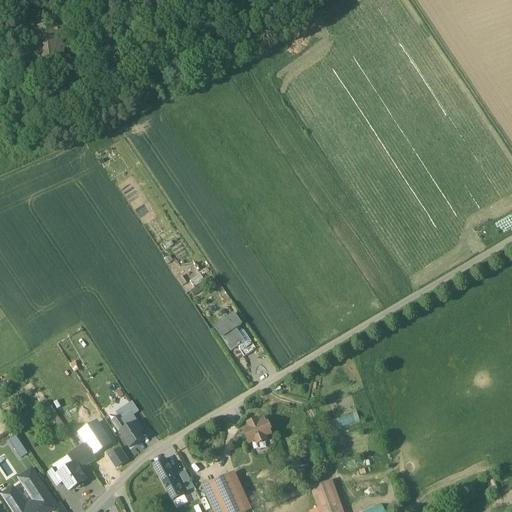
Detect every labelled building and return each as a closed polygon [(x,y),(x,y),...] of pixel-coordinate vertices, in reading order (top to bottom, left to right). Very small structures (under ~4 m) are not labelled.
[(58,32),(35,35),(40,73),(63,70),(58,32)] [(233,315),(214,328),(222,340),(235,332),(241,327),(233,315)] [(235,332),(222,340),(231,353),(238,349),(241,347),(240,347),(244,345),(238,335),(235,332)] [(251,345),(244,334),(241,333),(238,335),(244,345),(240,347),(241,347),(238,349),(240,352),(243,353),(251,347),(251,345)] [(251,347),(243,353),(240,352),(244,359),(256,351),(251,345),(251,347)] [(132,404),(126,408),(131,416),(132,418),(139,414),(132,404)] [(44,411),(55,433),(64,429),(53,406),(44,411)] [(126,408),(116,415),(119,419),(121,422),(131,416),(126,408)] [(340,429),(360,422),(356,411),(336,419),(340,429)] [(121,422),(119,419),(112,423),(120,435),(126,431),(121,422)] [(256,422),(248,425),(250,429),(243,432),(249,445),(256,442),(258,446),(265,442),(264,438),(270,435),(264,422),(258,426),(256,422)] [(120,435),(129,450),(143,441),(140,436),(137,431),(133,426),(126,431),(120,435)] [(107,455),(116,470),(129,462),(120,447),(107,455)] [(79,450),(69,457),(74,466),(75,465),(79,472),(89,465),(79,450)] [(174,479),(164,461),(153,467),(163,485),(173,479),(174,479)] [(59,476),(58,476),(63,484),(69,493),(86,482),(79,472),(75,465),(74,466),(59,476)] [(59,476),(55,471),(49,475),(57,487),(63,484),(58,476),(59,476)] [(3,497),(12,511),(51,511),(56,509),(56,508),(32,472),(19,480),(35,504),(26,510),(13,490),(3,497)] [(244,511),(229,477),(210,485),(222,511),(244,511)] [(178,489),(173,479),(163,485),(168,494),(178,489)] [(332,482),(312,490),(320,511),(324,511),(341,506),(332,482)] [(192,484),(178,490),(182,497),(196,492),(192,484)] [(178,489),(168,494),(172,503),(182,497),(178,490),(178,489)]
